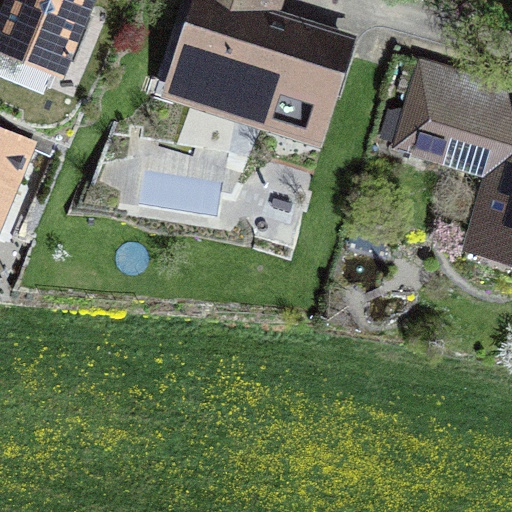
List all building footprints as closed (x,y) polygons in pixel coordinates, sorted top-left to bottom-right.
[(87,0),(11,0),(0,27),(0,34),(63,60),(87,0)] [(314,136),(345,41),(257,13),(261,0),(200,0),(172,90),(314,136)] [(476,76),(420,59),(395,142),(497,172),(506,141),(461,128),(476,76)] [(64,120),(0,93),(0,210),(27,146),(50,155),(64,120)] [(511,137),(508,136),(506,141),(497,172),(481,226),(511,235),(511,137)]
